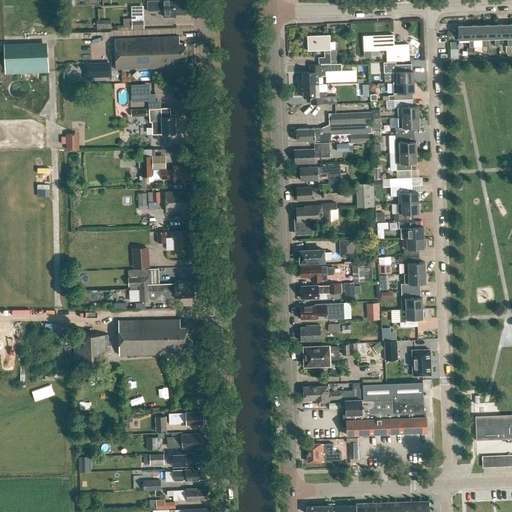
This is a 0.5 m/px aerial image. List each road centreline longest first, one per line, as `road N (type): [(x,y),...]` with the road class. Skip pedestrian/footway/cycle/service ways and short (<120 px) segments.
road 1 (unclassified): [(224,511),(205,0)]
road 2 (residential): [(445,484),(429,8)]
road 3 (secondary): [(290,489),(272,14)]
road 4 (track): [(217,315),(0,314)]
road 5 (residential): [(429,8),(272,14)]
road 6 (residential): [(290,489),(445,484)]
